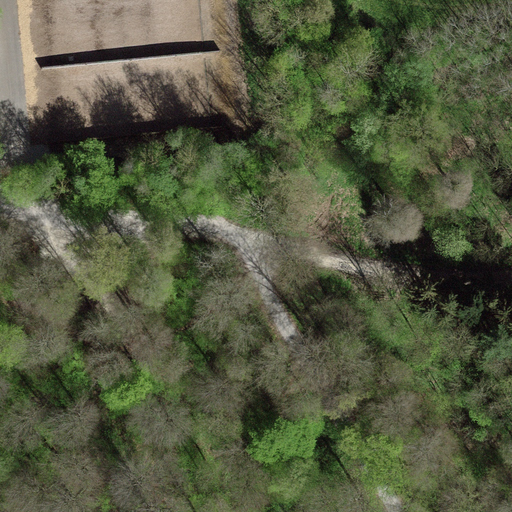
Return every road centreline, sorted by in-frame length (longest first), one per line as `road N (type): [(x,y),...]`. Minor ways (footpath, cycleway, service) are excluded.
road 1 (track): [(251,233),(264,299),(392,511)]
road 2 (track): [(251,233),(405,267),(511,271)]
road 3 (unclassified): [(0,191),(251,233)]
